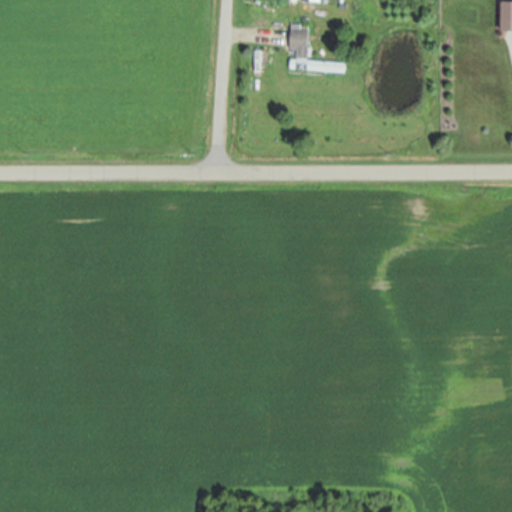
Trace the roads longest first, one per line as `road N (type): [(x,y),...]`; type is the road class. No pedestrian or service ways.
road 1 (residential): [(0,174),(511,174)]
road 2 (residential): [(220,174),(230,0)]
